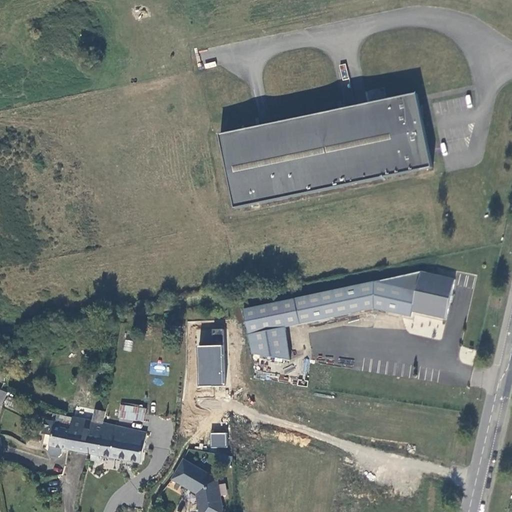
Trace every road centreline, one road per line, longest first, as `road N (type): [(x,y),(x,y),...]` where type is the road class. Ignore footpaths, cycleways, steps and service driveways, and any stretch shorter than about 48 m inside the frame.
road 1 (unknown): [(511,61),(464,26),(427,13),(207,56)]
road 2 (unclassified): [(477,511),(511,359)]
